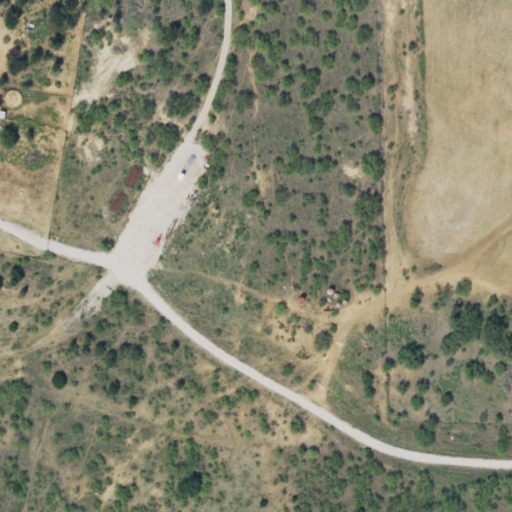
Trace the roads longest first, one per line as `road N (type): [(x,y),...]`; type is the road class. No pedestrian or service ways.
road 1 (residential): [(511,441),(355,388),(264,327),(259,301),(229,296),(0,334)]
road 2 (residential): [(282,0),(229,148),(229,296)]
